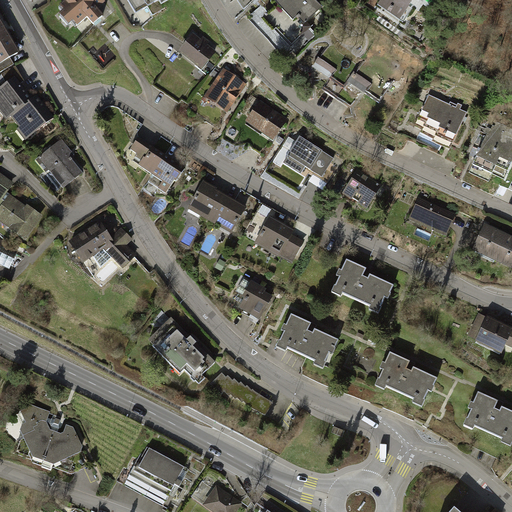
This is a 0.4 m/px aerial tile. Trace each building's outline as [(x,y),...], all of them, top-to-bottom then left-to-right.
[(103,0),(64,0),(58,6),(62,10),(57,14),(66,25),(72,20),(76,25),(86,16),(92,23),(102,14),(97,8),(105,1),(103,0)] [(127,0),(136,15),(161,0),(127,0)] [(236,0),(237,0),(244,11),(254,0),(236,0)] [(322,6),(316,0),(270,0),(264,7),(262,5),(249,18),(282,53),(311,26),(306,21),(322,6)] [(413,0),(382,0),(378,7),(400,21),(413,0)] [(0,62),(9,58),(19,52),(12,40),(0,18),(0,62)] [(218,53),(194,35),(180,53),(204,72),(218,53)] [(396,84),(333,42),(311,74),(328,85),(323,92),(353,112),(362,99),(378,109),(396,84)] [(0,71),(13,64),(9,58),(0,62),(0,71)] [(1,74),(6,82),(14,76),(20,84),(24,80),(15,66),(1,74)] [(248,85),(224,69),(206,98),(230,113),(248,85)] [(20,84),(14,76),(6,82),(0,86),(0,111),(6,120),(11,116),(19,126),(16,129),(24,139),(52,117),(36,95),(31,98),(20,84)] [(467,115),(429,98),(412,136),(450,153),(467,115)] [(289,120),(260,101),(246,123),(275,142),(289,120)] [(493,131),(489,129),(469,172),(487,181),(491,172),(504,178),(511,160),(511,130),(497,124),(493,131)] [(335,158),(299,136),(287,157),(323,179),(335,158)] [(71,156),(74,154),(63,139),(38,157),(62,189),(84,173),(71,156)] [(168,193),(184,169),(173,162),(152,149),(137,139),(129,151),(143,160),(139,167),(151,175),(148,181),(168,193)] [(14,182),(0,172),(0,207),(1,208),(0,208),(0,220),(25,239),(43,215),(27,203),(27,206),(7,192),(14,182)] [(382,187),(357,172),(344,194),(369,209),(382,187)] [(214,189),(204,184),(190,210),(233,233),(247,207),(234,200),(214,189)] [(455,216),(418,199),(409,219),(446,236),(455,216)] [(297,228),(269,214),(255,242),(293,261),(303,242),(293,237),(297,228)] [(113,236),(101,221),(69,242),(86,264),(103,248),(123,268),(136,256),(127,248),(133,240),(122,228),(113,236)] [(511,238),(485,227),(474,252),(511,268),(511,238)] [(17,252),(0,244),(0,264),(9,269),(17,252)] [(366,269),(347,259),(341,270),(339,269),(336,275),(339,276),(332,292),(340,296),(342,292),(370,306),(368,309),(378,313),(382,306),(380,306),(384,297),(388,298),(391,293),(390,292),(393,285),(370,274),(372,270),(367,267),(366,269)] [(274,294),(252,283),(238,309),(260,321),(274,294)] [(310,323),(291,314),(285,325),(283,323),(280,329),(283,331),(276,346),(284,351),(286,347),(314,360),(312,363),(322,368),(325,361),(324,360),(328,351),(332,353),(335,347),(334,347),(337,340),(314,328),(316,324),(311,322),(310,323)] [(511,328),(480,314),(469,337),(502,352),(505,345),(511,347),(511,328)] [(215,362),(171,317),(148,339),(153,344),(151,346),(179,374),(183,369),(190,377),(189,378),(193,381),(194,381),(198,384),(204,377),(200,374),(215,362)] [(410,362),(390,352),(385,363),(382,362),(379,368),(383,369),(375,385),(384,389),(385,385),(413,399),(412,402),(421,407),(425,400),(423,399),(428,390),(431,391),(434,386),(433,385),(437,378),(413,367),(415,363),(410,360),(410,362)] [(244,401),(248,406),(265,415),(273,402),(256,392),(253,389),(252,390),(247,385),(246,387),(241,382),(239,383),(234,378),(233,380),(228,375),(226,377),(222,373),(210,384),(216,390),(218,388),(222,393),(224,391),(229,396),(231,394),(235,399),(237,398),(242,403),(244,401)] [(498,402),(479,392),(474,403),(471,402),(468,408),(471,409),(464,425),(472,429),(474,425),(502,439),(501,442),(510,446),(511,443),(511,411),(502,407),(504,403),(499,400),(498,402)] [(51,414),(31,405),(22,410),(28,424),(24,425),(22,431),(35,457),(55,465),(81,453),(83,448),(75,428),(67,425),(63,434),(51,430),(48,422),(51,414)] [(191,469),(148,445),(129,479),(172,503),(191,469)] [(229,495),(216,487),(204,506),(213,511),(237,511),(243,504),(229,495)] [(272,511),(258,501),(250,511),(272,511)]
